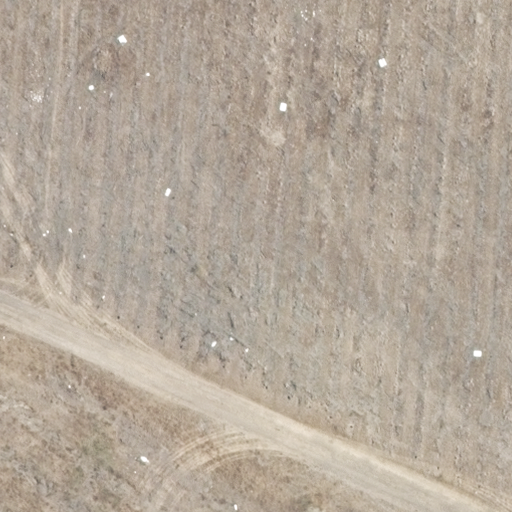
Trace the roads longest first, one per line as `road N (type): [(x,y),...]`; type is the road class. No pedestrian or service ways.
road 1 (unknown): [(332,511),(15,113)]
road 2 (unknown): [(0,122),(212,0)]
